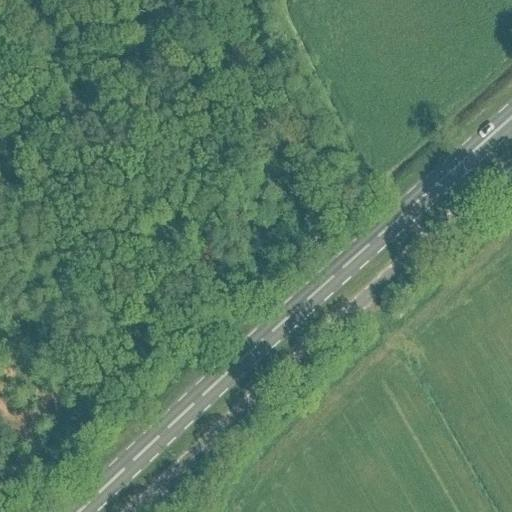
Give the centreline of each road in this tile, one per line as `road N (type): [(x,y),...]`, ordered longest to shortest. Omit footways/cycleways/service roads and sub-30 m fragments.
road 1 (primary): [(79,511),(511,117)]
road 2 (unclassified): [(135,511),(511,168)]
